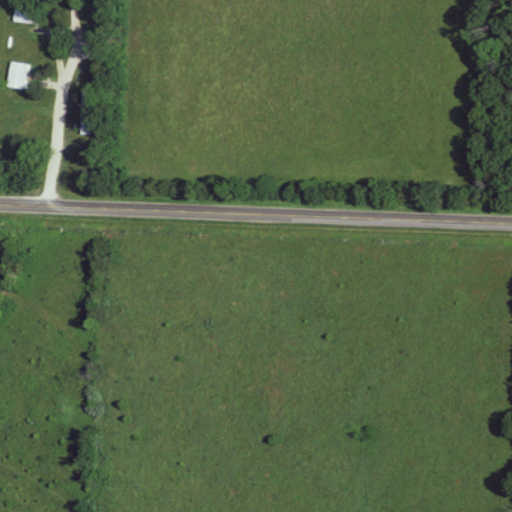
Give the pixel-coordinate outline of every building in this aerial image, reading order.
[(29,0),(13,0),(14,23),(29,23),(29,0)] [(90,0),(90,24),(99,24),(98,0),(90,0)] [(22,90),(26,64),(10,62),(6,88),(22,90)] [(80,135),(89,135),(89,90),(80,90),(80,135)] [(1,156),(12,156),(11,118),(0,118),(1,156)]
